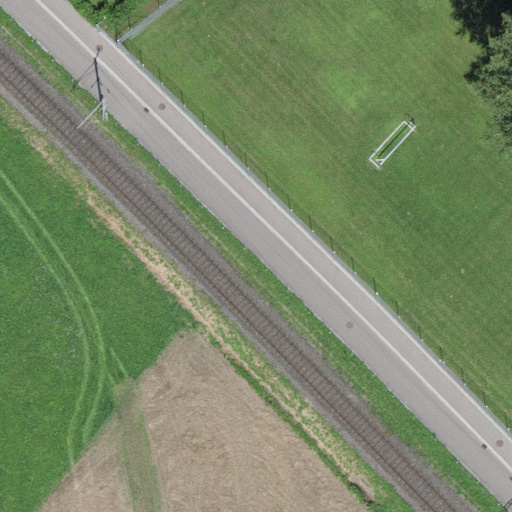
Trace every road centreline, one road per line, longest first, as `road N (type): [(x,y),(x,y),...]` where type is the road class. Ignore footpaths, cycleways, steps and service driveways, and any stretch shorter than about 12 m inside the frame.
road 1 (residential): [(511,495),(16,0)]
road 2 (track): [(147,511),(109,388),(59,270),(0,201)]
